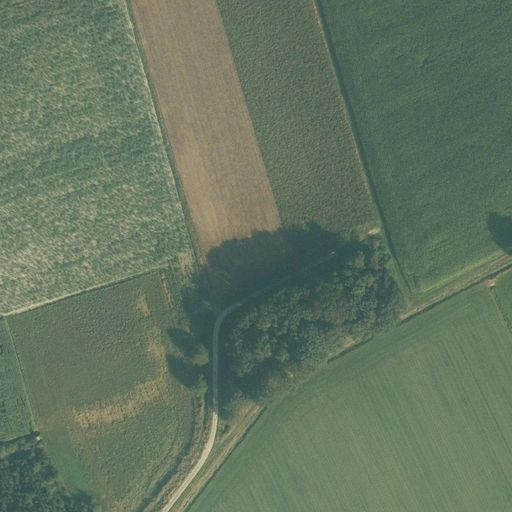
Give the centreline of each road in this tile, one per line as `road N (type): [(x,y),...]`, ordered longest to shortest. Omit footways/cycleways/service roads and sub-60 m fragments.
road 1 (unclassified): [(163,511),(207,447),(218,321),(227,308),(384,231)]
road 2 (track): [(511,253),(290,370),(223,446),(207,447)]
road 3 (track): [(321,0),(409,308)]
